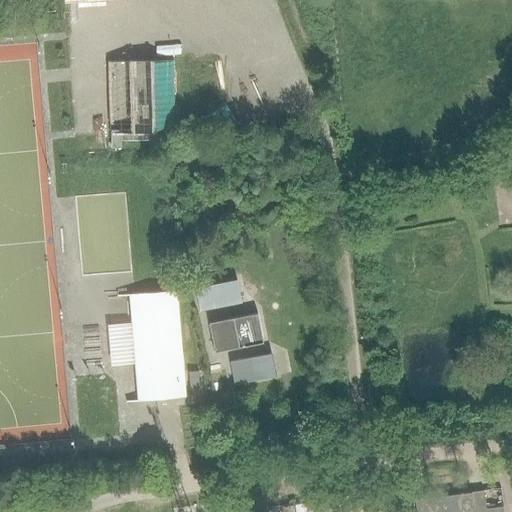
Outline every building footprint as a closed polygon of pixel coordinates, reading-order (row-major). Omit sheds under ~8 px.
[(236,279),(195,288),(200,312),(241,303),(236,279)] [(185,396),(177,291),(129,294),(138,400),(185,396)] [(257,313),(210,323),(216,351),(263,341),(257,313)] [(271,355),(229,362),(233,384),(275,376),(271,355)] [(237,403),(219,407),(225,434),(243,430),(237,403)] [(416,511),(503,511),(503,507),(486,510),(483,492),(415,501),(416,511)]
